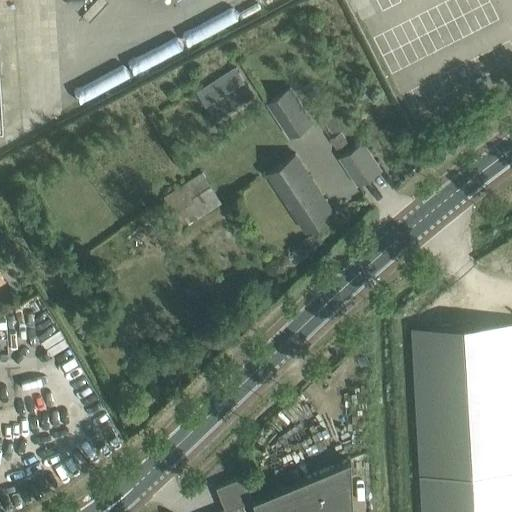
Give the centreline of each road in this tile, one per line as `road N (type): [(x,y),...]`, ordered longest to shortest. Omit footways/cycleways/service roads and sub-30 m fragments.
road 1 (tertiary): [(144,477),(440,202),(511,148)]
road 2 (unknown): [(32,104),(223,0)]
road 3 (unknown): [(0,365),(19,365),(41,381),(44,423),(38,443),(0,477)]
